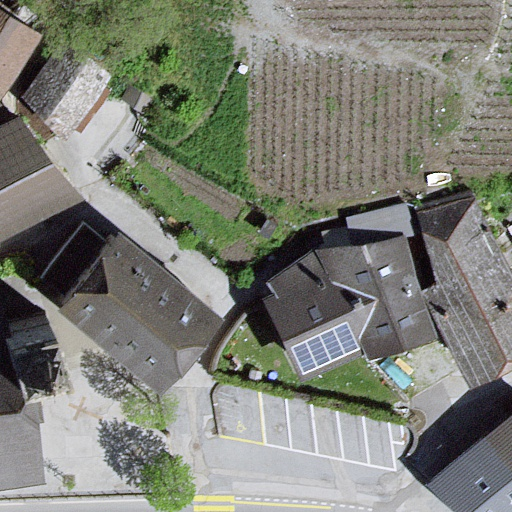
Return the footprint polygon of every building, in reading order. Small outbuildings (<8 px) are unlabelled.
[(0,33),(0,63),(15,45),(0,33)] [(7,127),(0,129),(0,238),(72,208),(7,127)] [(511,333),(452,203),(398,222),(406,277),(398,293),(456,379),(511,353),(511,333)] [(88,230),(26,301),(144,388),(199,319),(88,230)] [(295,250),(240,293),(277,379),(405,332),(398,293),(389,241),(295,250)] [(26,323),(0,324),(0,480),(16,479),(3,380),(35,375),(26,323)] [(511,511),(511,405),(511,404),(416,482),(435,511),(511,511)]
